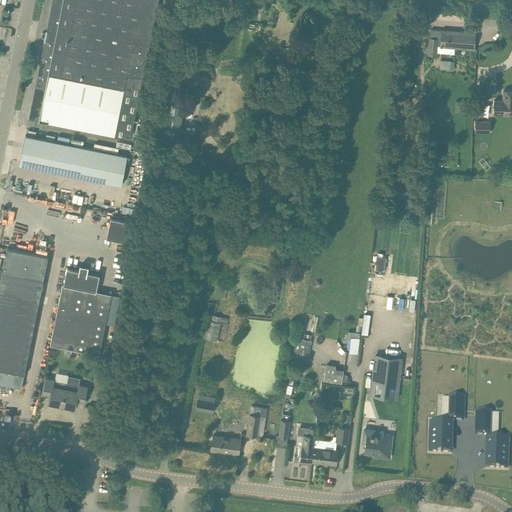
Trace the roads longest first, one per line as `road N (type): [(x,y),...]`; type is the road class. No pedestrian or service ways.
road 1 (unclassified): [(0,437),(71,447),(162,478),(341,498),(405,484),(480,496),(510,511)]
road 2 (unknown): [(1,437),(31,367),(57,246),(86,240),(115,257)]
road 3 (unclassified): [(0,144),(28,0)]
